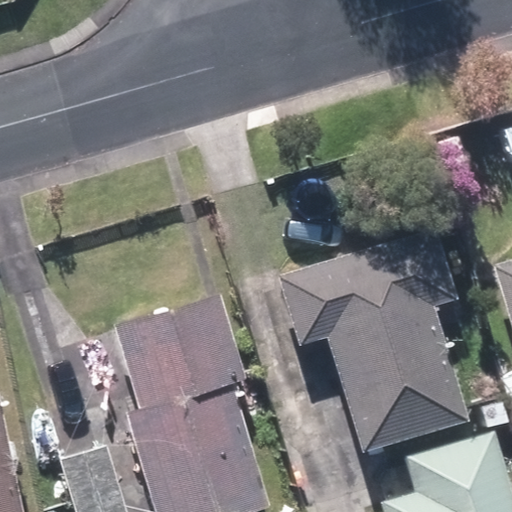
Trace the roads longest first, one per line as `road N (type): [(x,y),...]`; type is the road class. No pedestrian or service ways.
road 1 (residential): [(0,127),(282,47)]
road 2 (residential): [(282,47),(441,0)]
